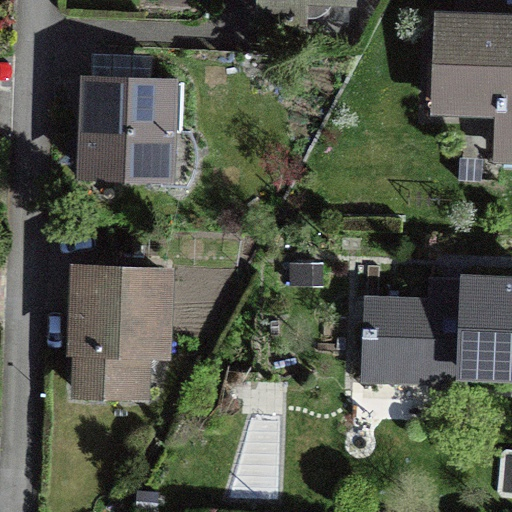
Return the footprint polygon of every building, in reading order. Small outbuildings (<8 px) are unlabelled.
[(261,0),(261,14),(309,16),(313,16),(316,15),(319,14),(322,12),(325,10),(327,7),(329,5),(330,1),(330,0),(261,0)] [(511,25),(439,23),(436,104),(511,106),(511,25)] [(181,83),(89,79),(85,172),(162,176),(162,186),(189,187),(194,177),(197,168),(198,159),(197,149),(195,140),(191,130),(179,130),(181,83)] [(129,375),(150,365),(152,363),(154,361),(156,359),(157,357),(158,354),(158,352),(162,270),(81,267),(78,350),(80,350),(78,393),(128,395),(129,375)] [(432,365),(464,366),(466,366),(511,367),(511,285),(468,284),(468,286),(435,285),(435,283),(433,283),(432,306),(368,303),(367,328),(364,327),(363,335),(367,335),(366,374),(432,376),(432,365)]
